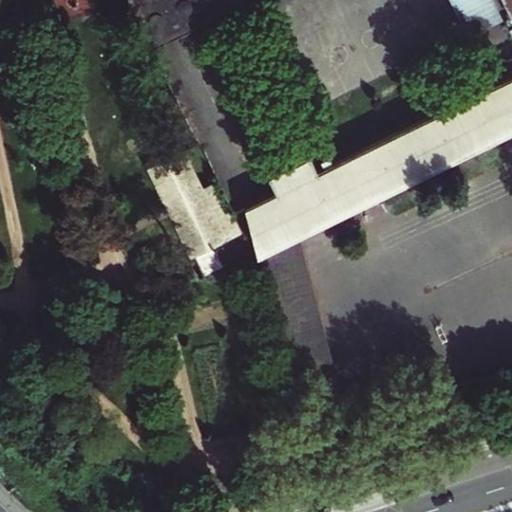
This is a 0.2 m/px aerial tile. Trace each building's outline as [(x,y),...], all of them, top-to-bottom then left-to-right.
[(511,0),(131,0),(136,9),(156,0),(507,0),(511,9),(511,0)] [(172,0),(156,0),(136,9),(148,34),(181,19),(172,0)] [(226,0),(213,6),(210,0),(172,0),(181,19),(148,34),(154,46),(249,0),(226,0)] [(490,0),(437,0),(458,42),(501,21),(490,0)] [(511,57),(505,61),(510,73),(314,169),(306,153),(264,174),(273,191),(241,205),(256,258),(290,370),(334,358),(294,232),(511,126),(511,57)] [(152,164),(201,274),(221,267),(212,246),(241,235),(218,182),(201,189),(183,151),(152,164)]
